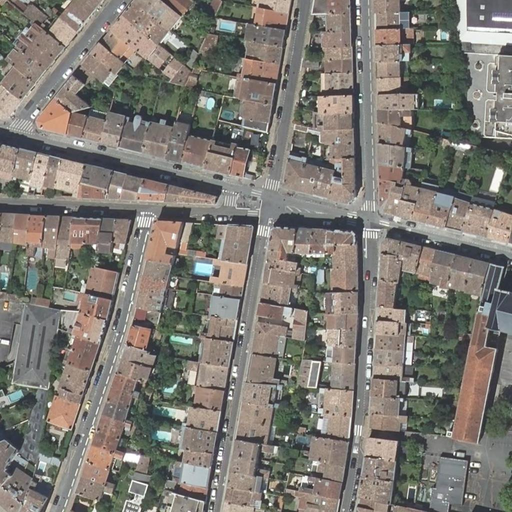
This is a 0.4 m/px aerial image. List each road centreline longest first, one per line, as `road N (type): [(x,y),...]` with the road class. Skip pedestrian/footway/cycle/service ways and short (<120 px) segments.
road 1 (residential): [(58,511),(118,336),(146,209)]
road 2 (residential): [(268,214),(215,511)]
road 3 (tertiary): [(347,511),(371,221)]
road 4 (residential): [(271,197),(13,133)]
road 5 (tertiary): [(371,221),(365,0)]
road 6 (residential): [(271,197),(305,0)]
road 7 (residential): [(117,0),(13,133)]
road 8 (residential): [(0,202),(146,209)]
road 9 (residential): [(511,255),(371,221)]
road 10 (residential): [(146,209),(268,214)]
